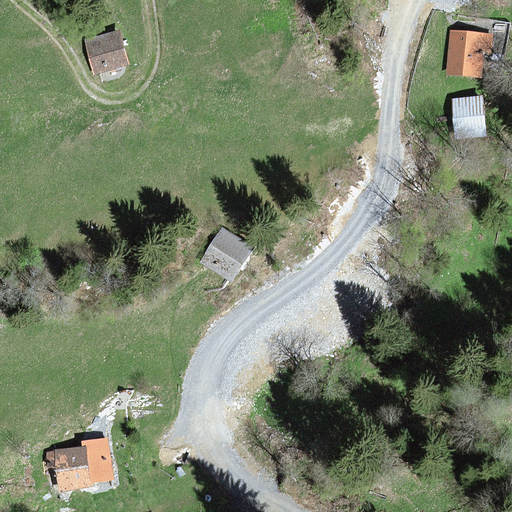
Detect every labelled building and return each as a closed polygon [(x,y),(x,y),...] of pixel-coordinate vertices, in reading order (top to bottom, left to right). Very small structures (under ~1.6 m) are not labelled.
[(123,30),(85,40),(94,76),(132,66),(123,30)] [(494,35),(452,30),(446,75),(489,80),(494,35)] [(486,96),(453,99),(458,144),(491,141),(486,96)] [(257,245),(222,226),(201,264),(236,283),(257,245)] [(84,448),(48,452),(50,469),(58,468),(61,492),(94,488),(93,484),(115,481),(110,438),(83,441),(84,448)]
